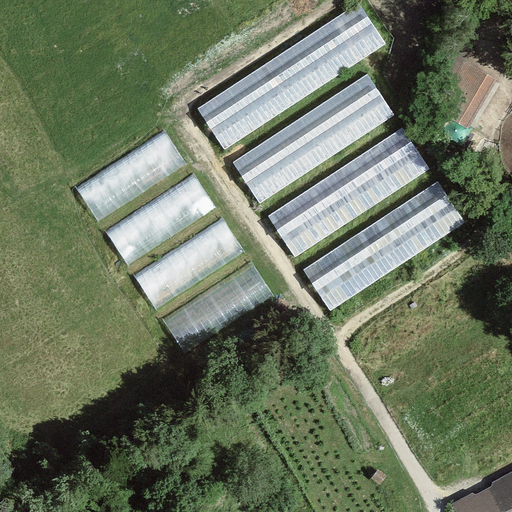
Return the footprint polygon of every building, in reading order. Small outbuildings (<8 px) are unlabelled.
[(363,2),(194,102),(221,146),(389,46),(363,2)] [(497,85),(460,61),(427,112),(464,135),(497,85)] [(258,202),(397,116),(370,73),(232,159),(258,202)] [(404,127),(267,213),(294,256),(432,170),(404,127)] [(98,219),(187,165),(167,132),(77,186),(98,219)] [(125,260),(218,212),(200,178),(107,226),(125,260)] [(440,180),(303,267),(330,309),(467,222),(440,180)] [(137,275),(156,307),(246,251),(226,220),(137,275)] [(254,262),(166,320),(186,351),(274,293),(254,262)] [(511,511),(511,473),(446,508),(447,511),(511,511)]
